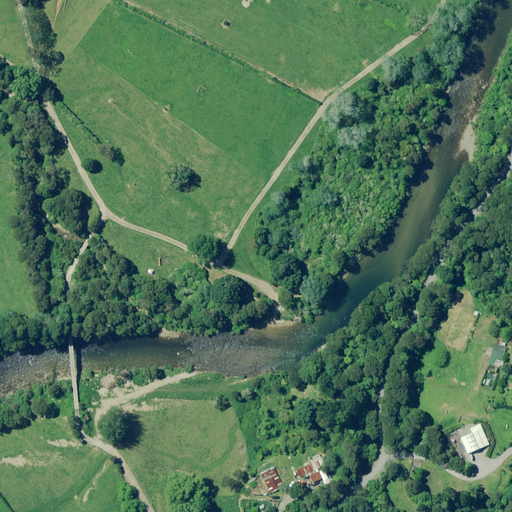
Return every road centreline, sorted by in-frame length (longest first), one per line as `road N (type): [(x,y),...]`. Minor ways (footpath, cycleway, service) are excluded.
road 1 (unclassified): [(511,160),(438,261),(386,368),(381,463),(319,511)]
road 2 (unclassified): [(69,302),(79,427)]
